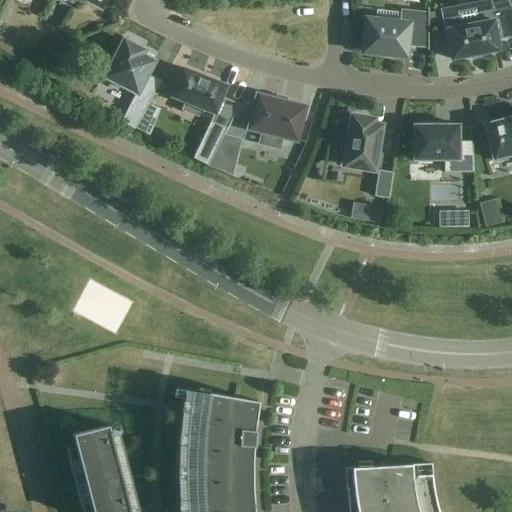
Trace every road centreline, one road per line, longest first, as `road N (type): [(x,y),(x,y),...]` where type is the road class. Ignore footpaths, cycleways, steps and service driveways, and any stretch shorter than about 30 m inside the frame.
road 1 (tertiary): [(333,331),(276,307),(0,144)]
road 2 (residential): [(329,82),(231,55),(145,18)]
road 3 (residential): [(333,331),(301,433),(301,511)]
road 4 (residential): [(511,84),(432,94),(329,82)]
road 5 (tertiary): [(511,354),(459,357),(333,331)]
